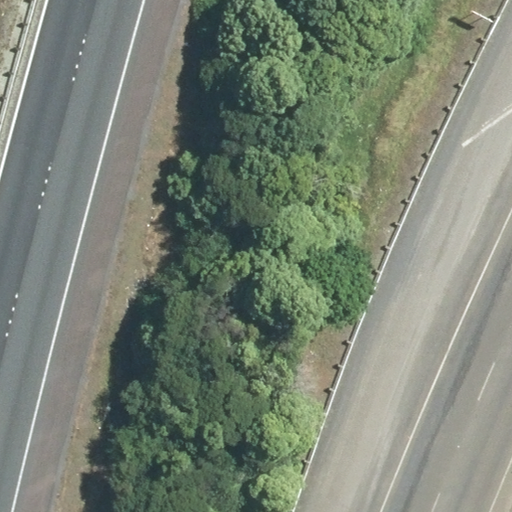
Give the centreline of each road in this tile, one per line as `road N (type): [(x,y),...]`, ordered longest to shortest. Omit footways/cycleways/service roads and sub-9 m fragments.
road 1 (motorway): [(99,0),(0,369)]
road 2 (secondary): [(441,511),(511,331)]
